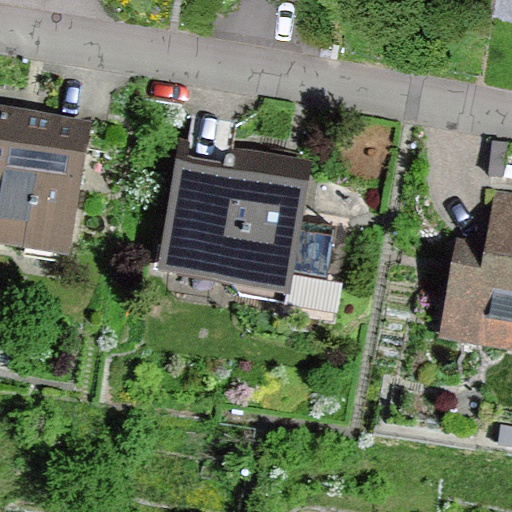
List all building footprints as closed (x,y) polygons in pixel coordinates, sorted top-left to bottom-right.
[(78,116),(0,104),(0,245),(58,254),(78,116)] [(182,142),(175,141),(153,268),(277,289),(281,268),(287,225),(299,163),(225,150),(230,121),(186,114),(182,142)] [(483,137),(477,172),(496,175),(502,141),(483,137)] [(479,237),(449,231),(430,338),(511,352),(511,190),(488,187),(479,237)] [(325,231),(287,225),(281,268),(318,274),(325,231)]
